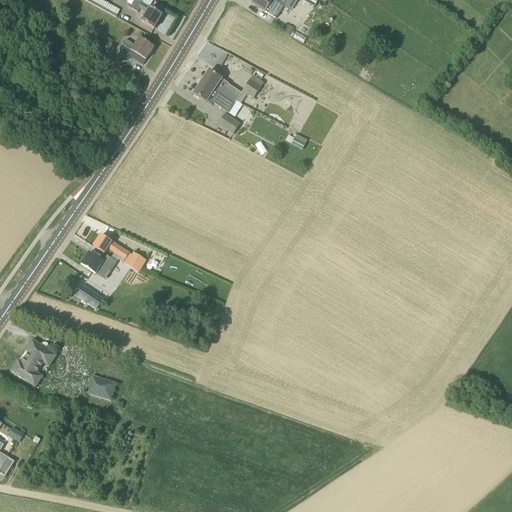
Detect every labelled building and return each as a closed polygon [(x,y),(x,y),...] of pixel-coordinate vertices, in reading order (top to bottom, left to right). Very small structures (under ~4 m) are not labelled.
[(120,11),(99,0),(83,0),(116,18),(119,14),(118,14),(120,11)] [(163,16),(150,9),(143,4),(136,0),(135,0),(131,9),(138,13),(140,10),(147,14),(142,22),(154,30),(163,16)] [(317,0),(245,0),(275,19),(285,5),(283,3),(284,0),(299,0),(312,8),(317,0)] [(290,37),(293,32),(286,28),(283,33),(290,37)] [(143,66),(146,61),(154,48),(140,39),(135,47),(126,41),(120,51),(143,66)] [(106,41),(98,52),(107,59),(115,47),(106,41)] [(216,74),(228,53),(207,41),(198,58),(207,63),(205,68),(216,74)] [(202,83),(235,105),(242,94),(229,86),(229,85),(209,72),(202,83)] [(254,99),(261,88),(264,83),(253,76),(243,92),(254,99)] [(235,105),(202,83),(194,95),(207,103),(212,106),(214,104),(229,114),(235,105)] [(234,135),(240,125),(225,115),(219,125),(234,135)] [(295,139),(292,144),(292,145),(303,151),(306,145),(295,139)] [(261,154),(267,150),(263,144),(256,148),(261,154)] [(94,248),(107,257),(117,263),(119,261),(139,273),(146,261),(134,254),(133,256),(101,236),(94,248)] [(110,274),(117,263),(107,257),(103,263),(90,254),(81,266),(96,275),(101,268),(110,274)] [(104,300),(93,293),(86,304),(97,311),(104,300)] [(11,372),(29,384),(43,364),(50,353),(48,351),(49,349),(49,347),(48,344),(46,343),(44,343),(41,344),(40,346),(32,341),(25,351),(28,354),(21,363),(18,361),(11,372)] [(89,386),(113,393),(116,385),(92,377),(89,386)] [(89,386),(87,394),(111,402),(113,393),(89,386)] [(19,443),(24,435),(13,428),(8,436),(19,443)] [(0,473),(5,477),(14,463),(0,454),(0,451),(4,446),(0,443),(0,473)]
